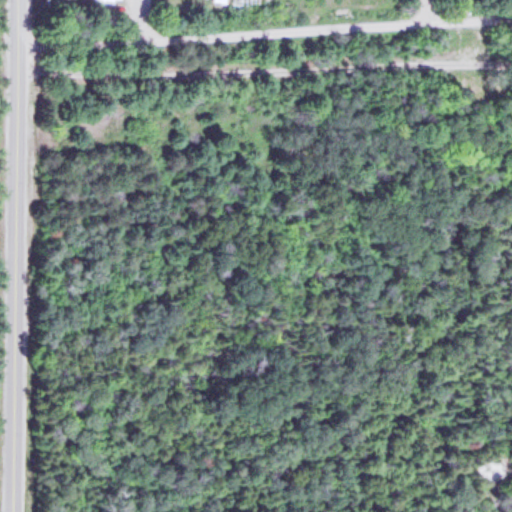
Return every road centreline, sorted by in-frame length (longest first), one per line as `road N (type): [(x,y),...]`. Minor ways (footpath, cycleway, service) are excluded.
road 1 (tertiary): [(10,511),(19,0)]
road 2 (residential): [(19,46),(511,18)]
